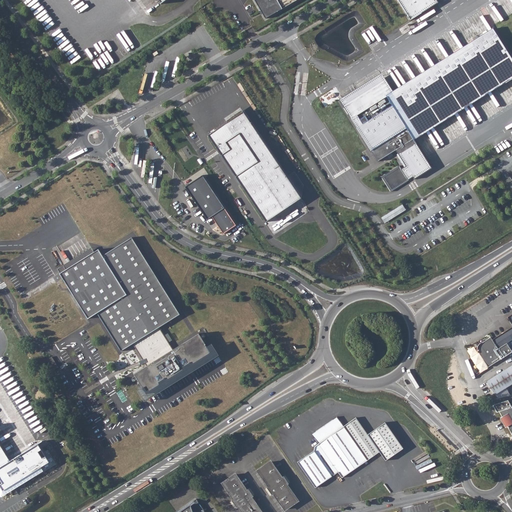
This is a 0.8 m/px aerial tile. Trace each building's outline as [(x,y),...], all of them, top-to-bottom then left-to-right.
[(254,0),(265,18),(297,0),(254,0)] [(438,2),(436,0),(398,0),(410,19),(438,2)] [(511,76),(511,51),(495,24),(397,87),(386,69),(343,97),(382,157),(399,147),(410,163),(405,166),(411,175),(416,173),(417,175),(435,163),(418,135),(511,76)] [(243,112),(208,135),(265,222),(301,199),(243,112)] [(203,176),(187,187),(208,219),(212,217),(223,234),(236,226),(203,176)] [(382,217),(385,222),(406,210),(403,204),(382,217)] [(59,273),(88,319),(97,313),(121,351),(133,344),(143,360),(146,358),(148,362),(145,363),(147,366),(134,374),(147,394),(160,386),(159,383),(164,379),(166,382),(186,370),(184,367),(190,363),(191,366),(211,354),(199,333),(173,350),(168,342),(164,336),(159,327),(180,314),(132,237),(102,256),(98,249),(94,252),(66,269),(63,265),(57,269),(60,273),(59,273)] [(481,345),(478,347),(480,351),(479,351),(488,366),(511,351),(511,350),(507,343),(511,339),(511,314),(508,317),(511,323),(511,326),(492,340),(490,337),(480,343),(481,345)] [(177,346),(169,333),(165,335),(173,348),(177,346)] [(482,368),(487,364),(479,353),(474,357),(482,368)] [(53,356),(48,359),(53,369),(58,367),(53,356)] [(511,364),(487,381),(495,394),(511,383),(511,364)] [(496,412),(499,411),(502,416),(501,417),(507,426),(511,433),(511,407),(507,399),(492,404),(496,412)] [(314,431),(313,437),(317,443),(314,446),(313,451),(297,462),(315,487),(337,472),(341,477),(374,455),(351,421),(343,426),(336,416),(314,431)] [(369,433),(358,416),(351,421),(374,455),(379,452),(385,461),(403,448),(385,423),(369,433)] [(0,428),(0,492),(49,462),(38,444),(10,461),(0,445),(0,430),(1,430),(0,428)] [(270,461),(257,470),(284,509),(297,500),(270,461)] [(261,511),(235,474),(222,483),(242,511),(261,511)] [(181,511),(179,511),(200,511),(203,510),(196,499),(180,510),(181,511)]
